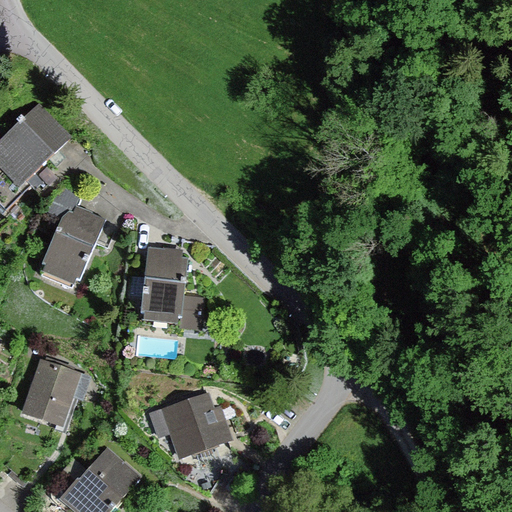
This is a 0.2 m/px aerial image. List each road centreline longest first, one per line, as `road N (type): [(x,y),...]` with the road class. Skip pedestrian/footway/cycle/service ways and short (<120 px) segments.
road 1 (residential): [(262,511),(269,478),(339,386),(313,324),(8,27)]
road 2 (track): [(447,511),(377,399),(339,386)]
